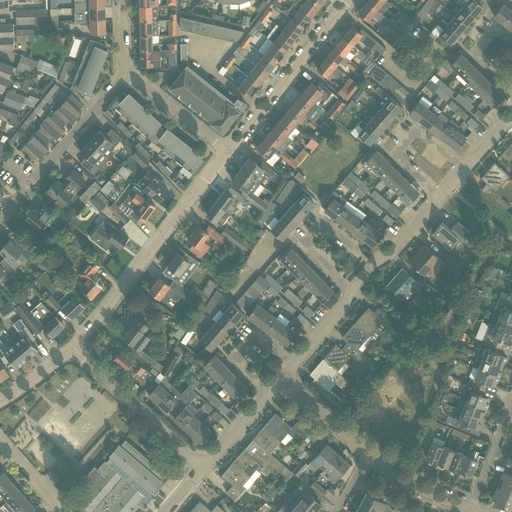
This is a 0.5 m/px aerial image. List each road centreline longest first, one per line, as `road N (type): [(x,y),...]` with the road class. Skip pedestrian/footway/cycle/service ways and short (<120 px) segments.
road 1 (residential): [(70,349),(226,151)]
road 2 (residential): [(125,73),(0,223)]
road 3 (residential): [(226,151),(346,0)]
road 4 (residential): [(202,469),(70,349)]
road 5 (residential): [(440,196),(395,155),(418,130),(464,170)]
road 6 (residential): [(348,291),(306,246),(315,235),(323,227),(371,265)]
road 7 (residential): [(226,151),(125,73)]
road 8 (residential): [(267,394),(233,359),(253,338),(292,364)]
